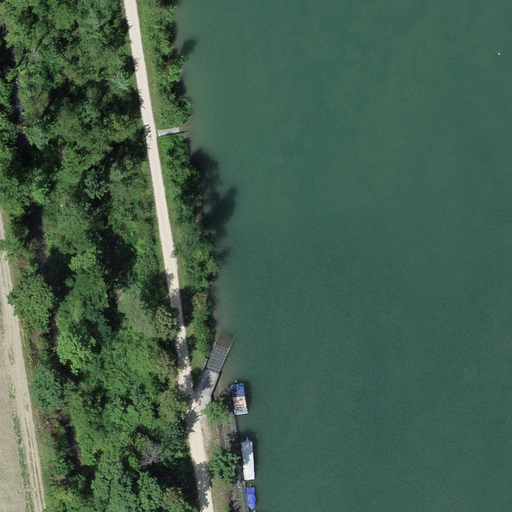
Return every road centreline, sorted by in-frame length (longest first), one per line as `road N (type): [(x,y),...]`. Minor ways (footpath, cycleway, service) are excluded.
road 1 (track): [(129,0),(206,511)]
road 2 (track): [(41,511),(0,266)]
